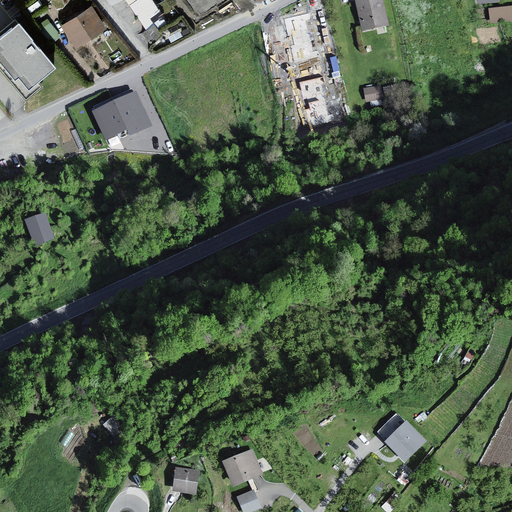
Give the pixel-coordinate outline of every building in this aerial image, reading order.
[(125,0),(143,28),(151,23),(154,28),(165,21),(151,0),(125,0)] [(378,0),(351,0),(358,32),(384,27),(378,0)] [(88,4),(56,23),(71,47),(102,28),(88,4)] [(511,8),(486,10),(487,24),(511,21),(511,8)] [(17,17),(0,29),(0,59),(12,75),(16,72),(28,87),(55,65),(17,17)] [(313,33),(291,38),(299,70),(320,65),(313,33)] [(382,86),(364,90),(366,104),(384,101),(382,86)] [(134,90),(92,108),(106,139),(127,130),(130,136),(150,127),(134,90)] [(342,96),(320,95),(319,114),(342,115),(342,96)] [(45,212),(26,219),(34,245),(54,239),(45,212)] [(466,339),(447,365),(459,374),(479,348),(466,339)] [(117,413),(104,424),(117,440),(130,429),(117,413)] [(408,420),(385,441),(405,462),(427,441),(408,420)] [(252,448),(223,461),(234,487),(263,474),(252,448)] [(200,471),(177,467),(173,490),(196,494),(200,471)] [(252,491),(236,498),(242,511),(250,511),(260,508),(252,491)]
